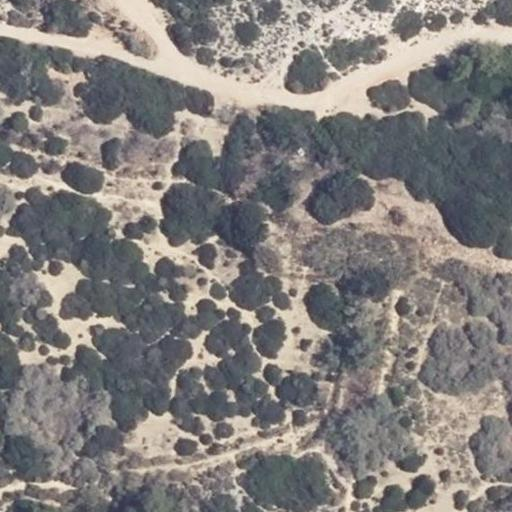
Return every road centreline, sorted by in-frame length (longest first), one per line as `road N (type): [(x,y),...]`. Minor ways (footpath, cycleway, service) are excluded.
road 1 (track): [(134,0),(187,64),(311,100),(433,47),(511,34)]
road 2 (track): [(0,31),(248,87)]
